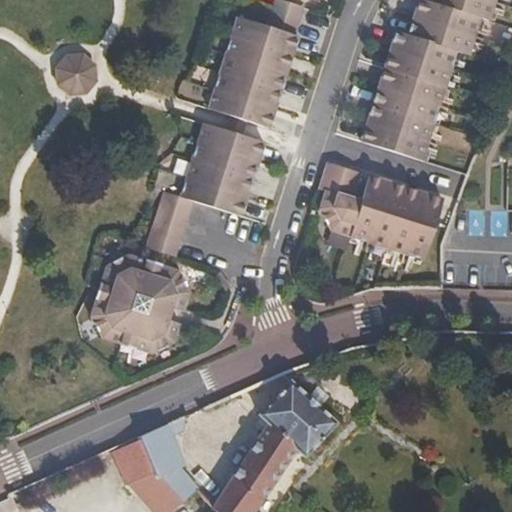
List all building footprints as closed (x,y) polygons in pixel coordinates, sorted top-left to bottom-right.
[(301,8),(278,0),(272,0),(263,27),(291,36),(293,36),(301,8)] [(421,1),(418,0),(416,0),(405,36),(409,38),(421,1)] [(485,21),(491,0),(430,0),(430,3),(477,19),(485,21)] [(430,3),(425,2),(421,1),(409,38),(453,51),(465,55),(477,19),(430,3)] [(263,27),(235,18),(206,109),(263,128),(291,36),(263,27)] [(386,70),(398,34),(394,32),(382,69),(386,70)] [(386,70),(442,87),(453,51),(409,38),(405,36),(398,34),(386,70)] [(291,36),(263,128),(266,129),(295,37),(293,36),(291,36)] [(382,69),(358,142),(362,143),(386,70),(382,69)] [(418,161),(442,87),(386,70),(362,143),(418,161)] [(258,143),(201,125),(179,199),(190,202),(235,216),(258,143)] [(238,217),(261,144),(258,143),(235,216),(238,217)] [(355,216),(345,212),(350,199),(358,174),(324,163),(315,190),(323,193),(318,209),(329,231),(348,237),(355,216)] [(366,181),(439,205),(441,201),(367,176),(366,181)] [(348,237),(421,261),(439,205),(366,181),(359,202),(355,216),(348,237)] [(190,202),(179,199),(161,193),(144,248),(173,257),(190,202)] [(355,216),(359,202),(350,199),(345,212),(355,216)] [(177,325),(165,320),(130,310),(134,298),(168,309),(181,313),(187,294),(177,272),(127,257),(104,269),(89,318),(101,339),(150,356),(171,344),(177,325)] [(130,310),(165,320),(168,309),(134,298),(130,310)] [(289,382),(257,416),(266,425),(294,450),(304,459),(335,424),(317,408),(307,398),(289,382)] [(307,398),(317,408),(326,398),(316,389),(307,398)] [(181,432),(183,418),(163,426),(170,438),(181,432)] [(266,425),(215,511),(257,511),(294,450),(266,425)] [(140,443),(157,475),(160,481),(167,478),(175,475),(179,480),(171,485),(185,506),(202,497),(185,472),(188,469),(170,438),(163,426),(138,438),(140,443)] [(128,489),(157,475),(140,443),(113,454),(128,489)] [(179,480),(175,475),(167,478),(171,485),(179,480)]
